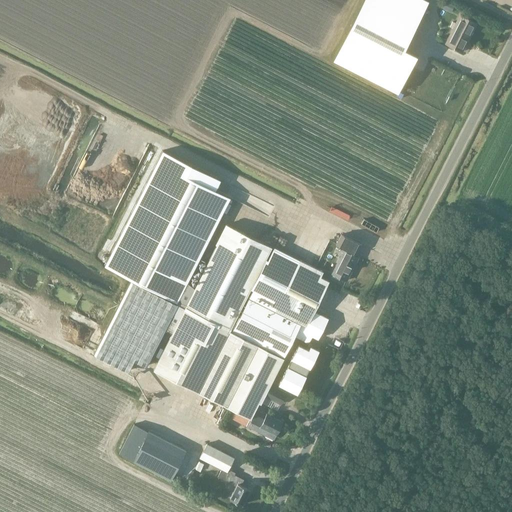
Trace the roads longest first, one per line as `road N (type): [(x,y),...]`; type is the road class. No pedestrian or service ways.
road 1 (unclassified): [(274,511),(511,42)]
road 2 (track): [(304,204),(303,189),(183,126),(177,109),(229,12),(311,49),(339,0)]
road 3 (track): [(383,244),(441,128)]
